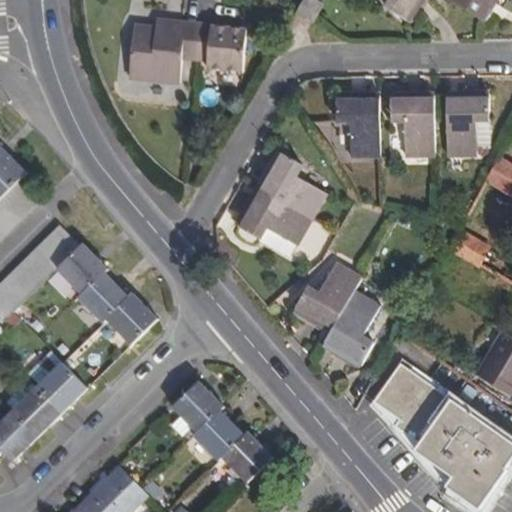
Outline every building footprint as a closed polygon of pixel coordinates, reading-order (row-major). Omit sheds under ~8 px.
[(314,23),(316,19),(324,4),(315,0),(306,0),(298,14),(314,23)] [(424,0),(392,0),(388,8),(409,23),(424,0)] [(451,0),(483,21),(491,9),(488,7),(492,0),(451,0)] [(152,34),(152,28),(137,26),(130,78),(178,83),(180,58),(195,60),(200,24),(159,20),(159,28),(158,34),(152,34)] [(200,24),(195,60),(207,61),(207,69),(245,73),(249,29),(200,24)] [(490,94),(448,94),(450,157),(479,157),(479,122),(491,122),(490,94)] [(394,95),(395,122),(407,122),(407,158),(437,157),(436,95),(394,95)] [(382,158),(381,96),(338,96),(339,123),(352,123),(352,158),(382,158)] [(0,202),(20,183),(29,174),(7,152),(0,158),(0,202)] [(264,192),(314,219),(328,194),(299,177),(305,166),(286,155),(264,192)] [(511,165),(500,159),(487,183),(511,196),(511,165)] [(0,243),(40,204),(20,183),(0,202),(0,243)] [(299,245),(314,219),(264,192),(244,228),(263,239),(269,228),(299,245)] [(0,317),(5,323),(60,269),(82,246),(62,226),(0,287),(0,317)] [(460,231),(450,250),(481,267),(491,248),(460,231)] [(60,269),(85,294),(108,274),(111,270),(85,244),(82,246),(60,269)] [(336,328),(356,292),(363,279),(337,264),(321,294),(310,288),(299,307),(336,328)] [(106,324),(111,320),(132,297),(108,274),(85,294),(81,298),(106,324)] [(383,306),(356,292),(336,328),(328,341),(364,362),(375,343),(364,337),(383,306)] [(134,345),(159,319),(135,294),(132,297),(111,320),(134,345)] [(511,334),(506,331),(479,375),(511,395),(511,334)] [(39,388),(64,413),(89,389),(65,364),(62,365),(52,355),(36,371),(46,382),(39,388)] [(403,364),(376,402),(402,421),(398,426),(423,443),(418,451),(454,476),(447,486),(481,510),(508,470),(508,468),(511,462),(511,441),(492,427),(495,423),(478,411),(475,415),(445,395),(449,390),(416,367),(412,372),(403,364)] [(199,383),(175,408),(199,432),(196,437),(221,462),(225,458),(249,483),(275,458),(249,432),(246,435),(223,411),(225,409),(199,383)] [(15,413),(39,438),(64,413),(39,388),(15,413)] [(0,427),(0,447),(4,452),(15,462),(39,438),(15,413),(0,427)] [(82,505),(89,511),(133,511),(149,496),(120,467),(82,505)]
